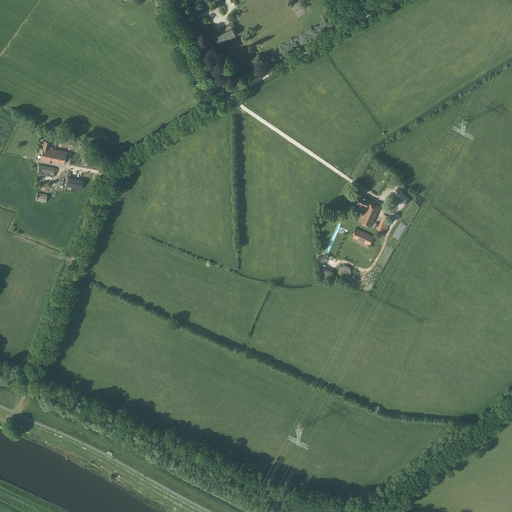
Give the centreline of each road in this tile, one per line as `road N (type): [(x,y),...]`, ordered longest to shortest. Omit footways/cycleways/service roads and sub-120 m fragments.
road 1 (track): [(32,371),(304,487),(410,506)]
road 2 (track): [(16,414),(112,165),(214,104)]
road 3 (track): [(230,96),(391,0)]
road 4 (track): [(352,181),(230,96)]
